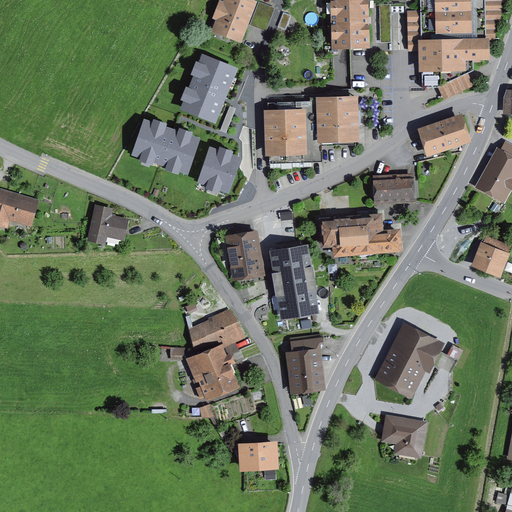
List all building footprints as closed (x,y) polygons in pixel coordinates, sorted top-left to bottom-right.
[(221,4),(219,10),(246,21),(253,3),(243,0),(227,0),(225,6),(221,4)] [(367,46),(365,0),(332,0),(334,47),(322,47),(322,55),(338,54),(337,47),(367,46)] [(488,56),(487,41),(486,41),(485,1),(495,1),(495,0),(420,0),(422,88),(438,87),(474,70),(473,57),(488,56)] [(251,24),(265,30),(273,9),(259,3),(251,24)] [(239,38),(246,21),(219,10),(216,16),(220,18),(216,29),(239,38)] [(277,57),(278,87),(317,85),(316,70),(319,69),(319,41),(280,43),(280,56),(277,57)] [(350,49),(351,89),(366,88),(365,49),(350,49)] [(221,101),(209,96),(214,83),(226,88),(234,69),(204,57),(201,65),(204,66),(199,76),(197,75),(191,90),(193,91),(189,101),(187,100),(184,109),(213,120),(221,101)] [(320,101),(321,138),(356,137),(356,129),(357,129),(361,125),(360,111),(356,108),(355,108),(355,100),(320,101)] [(312,112),(267,114),(269,164),(313,162),(311,125),(312,125),(312,112)] [(432,128),(423,133),(431,155),(452,147),(451,144),(466,139),(460,119),(432,128)] [(179,168),(187,171),(197,140),(178,134),(173,146),(160,141),(165,129),(145,122),(134,152),(143,155),(143,153),(154,156),(153,159),(169,164),(169,162),(180,165),(179,168)] [(484,170),(480,177),(484,179),(481,185),(499,195),(511,170),(511,145),(506,142),(501,150),(497,149),(491,160),(494,161),(490,168),(488,167),(486,170),(484,170)] [(228,190),(235,170),(228,168),(232,157),(210,150),(200,180),(209,183),(210,181),(220,184),(219,187),(228,190)] [(412,198),(411,179),(377,180),(377,199),(412,198)] [(29,221),(34,203),(0,192),(0,223),(4,225),(7,215),(29,221)] [(122,236),(122,237),(126,221),(106,216),(107,209),(97,207),(90,239),(104,242),(106,233),(122,236)] [(373,216),(355,218),(358,252),(358,258),(377,256),(377,250),(399,249),(398,231),(381,233),(379,210),(372,211),(373,216)] [(336,253),(358,252),(355,218),(322,220),(324,245),(335,244),(336,253)] [(229,239),(235,277),(261,272),(255,234),(229,239)] [(485,246),(478,265),(496,272),(503,256),(507,257),(511,247),(486,237),(483,245),(485,246)] [(315,309),(305,247),(273,253),(283,314),(315,309)] [(328,261),(329,273),(336,272),(336,261),(328,261)] [(190,331),(195,351),(222,340),(225,347),(245,338),(241,331),(239,332),(230,313),(190,331)] [(406,328),(381,377),(410,391),(424,365),(428,367),(439,345),(406,328)] [(286,352),(291,389),(319,386),(314,343),(322,342),(322,336),(291,340),(292,352),(286,352)] [(184,355),(185,345),(173,344),(172,354),(184,355)] [(187,358),(196,378),(193,379),(201,399),(233,385),(225,366),(233,362),(230,354),(222,357),(217,346),(187,358)] [(458,360),(448,355),(441,368),(451,373),(458,360)] [(153,402),(153,412),(167,413),(167,402),(153,402)] [(201,408),(203,417),(210,417),(209,404),(201,408)] [(388,417),(385,439),(406,442),(404,452),(419,455),(424,424),(408,421),(407,424),(401,423),(402,420),(388,417)] [(275,465),(274,444),(233,446),(238,458),(242,458),(243,467),(275,465)]
